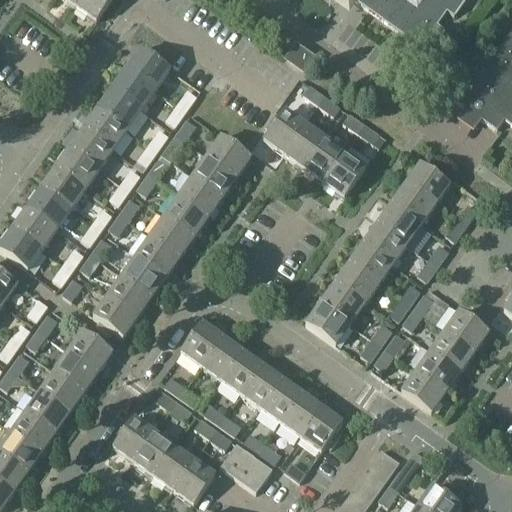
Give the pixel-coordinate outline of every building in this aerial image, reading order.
[(59,0),(75,11),(83,0),(59,0)] [(83,0),(75,11),(96,26),(114,0),(83,0)] [(335,0),(338,2),(339,0),(350,0),(356,4),(355,4),(422,51),(425,53),(429,52),(432,50),(444,33),(437,28),(447,15),(454,20),(465,3),(467,0),(466,0),(335,0)] [(450,100),(449,101),(465,112),(469,115),(470,113),(478,119),(477,120),(481,123),(496,134),(497,133),(504,124),(511,129),(511,33),(480,79),(470,72),(450,100)] [(296,50),(287,63),(303,74),(312,62),(296,50)] [(139,53),(125,73),(155,95),(169,75),(167,73),(163,70),(166,65),(165,65),(155,57),(151,62),(139,53)] [(125,73),(111,93),(141,115),(155,95),(125,73)] [(309,91),(303,100),(318,110),(324,101),(309,91)] [(111,93),(97,113),(127,135),(141,115),(111,93)] [(187,95),(176,110),(185,117),(196,102),(187,95)] [(324,101),(318,110),(333,121),(339,112),(324,101)] [(176,110),(165,125),(174,132),(185,117),(176,110)] [(97,113),(82,133),(113,155),(127,135),(97,113)] [(272,133),(263,145),(284,159),(305,129),(284,115),(280,121),(280,122),(275,118),(274,119),(267,129),(272,133)] [(349,119),(342,128),(358,139),(364,130),(353,122),(349,119)] [(186,125),(176,140),(185,147),(196,131),(186,125)] [(305,129),(284,159),(303,174),(325,143),(305,129)] [(364,130),(358,139),(373,150),(379,141),(364,130)] [(82,133),(68,153),(98,175),(113,155),(82,133)] [(159,135),(148,150),(157,156),(168,141),(159,135)] [(176,140),(165,155),(174,162),(185,147),(176,140)] [(220,141),(206,161),(236,183),(250,162),(241,156),(220,141)] [(325,143),(303,174),(323,188),(345,158),(325,143)] [(148,150),(137,165),(146,172),(157,156),(148,150)] [(68,153),(54,173),(84,195),(98,175),(68,153)] [(345,158),(323,188),(344,202),(365,172),(345,158)] [(206,161),(192,181),(222,203),(236,183),(206,161)] [(158,165),(147,180),(156,186),(167,171),(158,165)] [(419,169),(405,189),(435,210),(449,190),(442,185),(446,180),(445,180),(435,173),(431,177),(419,169)] [(54,173),(40,193),(70,215),(84,195),(54,173)] [(130,175),(119,190),(128,196),(139,181),(130,175)] [(147,180),(136,195),(146,202),(156,186),(147,180)] [(192,181),(178,201),(208,223),(222,203),(192,181)] [(405,189),(391,209),(421,230),(435,210),(405,189)] [(119,190),(109,205),(118,211),(128,196),(119,190)] [(40,193),(26,213),(56,235),(70,215),(40,193)] [(178,201),(163,221),(194,242),(208,223),(178,201)] [(130,204),(119,220),(128,226),(139,211),(130,204)] [(391,209),(376,228),(407,250),(421,230),(391,209)] [(467,210),(456,226),(465,232),(476,217),(467,210)] [(26,213),(11,233),(42,255),(56,235),(26,213)] [(102,214),(91,230),(100,236),(111,221),(102,214)] [(119,220),(108,235),(117,241),(128,226),(119,220)] [(163,221),(149,241),(179,262),(194,242),(163,221)] [(456,226),(445,241),(454,247),(465,232),(456,226)] [(376,228),(362,248),(392,270),(407,250),(376,228)] [(91,230),(80,245),(89,251),(100,236),(91,230)] [(11,233),(0,249),(0,255),(27,275),(42,255),(11,233)] [(149,241),(135,261),(165,282),(179,262),(149,241)] [(102,244),(91,259),(100,266),(111,251),(102,244)] [(362,248),(348,268),(378,290),(392,270),(362,248)] [(438,250),(428,265),(437,272),(448,256),(438,250)] [(74,254),(63,269),(72,276),(83,260),(74,254)] [(91,259),(80,275),(89,281),(100,266),(91,259)] [(135,261),(121,281),(151,302),(165,282),(135,261)] [(428,265),(417,281),(426,287),(437,272),(428,265)] [(348,268),(334,288),(364,310),(378,290),(348,268)] [(63,269),(52,285),(61,291),(72,276),(63,269)] [(0,307),(2,310),(17,290),(10,285),(13,280),(12,279),(2,272),(0,274),(0,307)] [(121,281),(107,301),(137,322),(151,302),(121,281)] [(73,284),(62,300),(71,306),(82,291),(73,284)] [(334,288),(320,308),(350,329),(364,310),(334,288)] [(410,290),(399,305),(408,311),(419,296),(410,290)] [(511,304),(503,316),(511,321),(511,293),(507,300),(511,304)] [(424,300),(413,315),(422,321),(433,306),(424,300)] [(107,301),(92,321),(99,326),(96,331),(96,332),(107,339),(110,334),(122,343),(137,322),(107,301)] [(38,305),(27,320),(36,326),(47,311),(38,305)] [(399,305),(388,320),(397,327),(408,311),(399,305)] [(320,308),(305,329),(335,350),(350,329),(320,308)] [(413,315),(402,330),(411,337),(422,321),(413,315)] [(458,316),(444,336),(474,357),(488,337),(458,316)] [(48,320),(37,335),(46,342),(57,326),(48,320)] [(202,327),(180,357),(200,372),(222,342),(202,327)] [(20,329),(9,345),(18,351),(29,336),(20,329)] [(382,329),(371,345),(380,351),(391,336),(382,329)] [(37,335),(26,351),(35,357),(46,342),(37,335)] [(82,336),(67,356),(98,378),(112,357),(82,336)] [(444,336),(430,356),(460,377),(474,357),(444,336)] [(396,339),(385,355),(394,361),(405,346),(396,339)] [(222,342),(200,372),(220,386),(242,356),(222,342)] [(9,345),(0,357),(0,360),(8,366),(18,351),(9,345)] [(371,345),(360,360),(369,366),(380,351),(371,345)] [(385,355),(374,370),(383,376),(394,361),(385,355)] [(67,356),(53,376),(83,398),(98,378),(67,356)] [(242,356),(220,386),(240,400),(262,370),(242,356)] [(430,356),(415,376),(445,397),(460,377),(430,356)] [(20,360),(9,375),(18,381),(29,366),(20,360)] [(262,370),(240,400),(260,414),(282,384),(262,370)] [(9,375),(0,387),(0,391),(7,397),(18,381),(9,375)] [(53,376),(39,396),(69,417),(83,398),(53,376)] [(415,376),(401,397),(431,418),(445,397),(415,376)] [(170,382),(164,391),(179,402),(186,393),(170,382)] [(282,384),(260,414),(280,428),(283,425),(302,398),(282,384)] [(186,393),(179,402),(194,413),(201,404),(186,393)] [(39,396),(25,416),(37,425),(55,437),(69,417),(39,396)] [(161,396),(154,405),(169,416),(176,407),(161,396)] [(283,425),(280,428),(300,443),(313,425),(322,412),(302,398),(283,425)] [(176,407),(169,416),(185,427),(191,418),(176,407)] [(210,410),(204,419),(219,430),(226,421),(210,410)] [(313,425),(300,443),(321,457),(325,450),(330,454),(331,453),(338,442),(333,439),(342,427),(322,412),(313,425)] [(25,416),(11,436),(41,457),(55,437),(37,425),(25,416)] [(226,421),(219,430),(234,441),(241,432),(226,421)] [(134,422),(112,453),(132,467),(154,437),(134,422)] [(200,424),(194,434),(209,444),(215,435),(200,424)] [(215,435),(209,444),(224,455),(231,446),(215,435)] [(11,436),(0,451),(0,458),(27,477),(41,457),(11,436)] [(154,437),(132,467),(152,481),(174,451),(154,437)] [(250,439),(244,448),(259,459),(265,449),(250,439)] [(265,449),(259,459),(274,469),(280,460),(265,449)] [(236,450),(220,473),(222,474),(255,498),(272,475),(254,462),(246,456),(245,456),(236,450)] [(174,451),(152,481),(172,495),(194,465),(174,451)] [(381,455),(374,465),(391,477),(399,467),(398,467),(381,455)] [(0,458),(0,488),(13,497),(27,477),(0,458)] [(194,465),(172,495),(193,510),(214,480),(194,465)] [(374,465),(366,475),(384,487),(391,477),(374,465)] [(291,467),(284,476),(299,487),(306,478),(291,467)] [(404,470),(400,476),(409,482),(413,477),(404,470)] [(366,475),(359,485),(377,497),(384,487),(366,475)] [(400,476),(389,491),(398,498),(409,482),(400,476)] [(359,485),(352,495),(370,508),(377,497),(359,485)] [(0,488),(0,511),(2,511),(13,497),(0,488)] [(431,490),(417,511),(418,511),(461,511),(431,490)] [(389,491),(378,507),(385,511),(387,511),(398,498),(389,491)] [(352,495),(345,505),(355,511),(366,511),(370,508),(352,495)]
